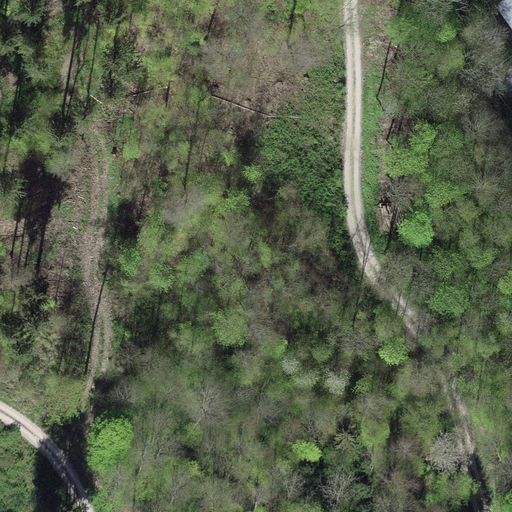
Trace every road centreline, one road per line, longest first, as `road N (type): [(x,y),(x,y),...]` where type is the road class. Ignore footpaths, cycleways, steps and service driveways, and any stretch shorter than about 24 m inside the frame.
road 1 (track): [(483,511),(444,367),(360,239),(352,197),(351,0)]
road 2 (track): [(97,0),(72,86),(102,172),(92,270),(98,349),(82,427),(58,460)]
road 3 (track): [(0,410),(58,460),(86,511)]
